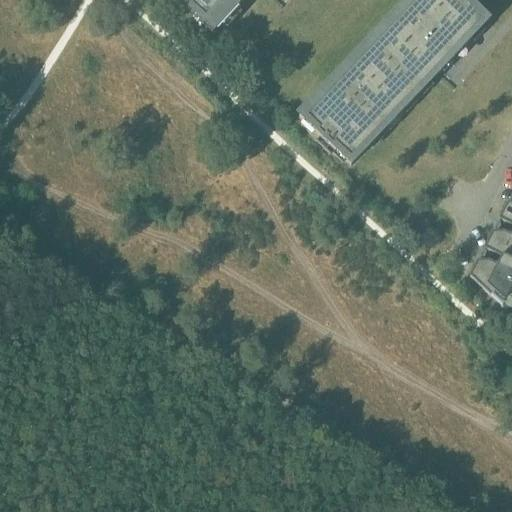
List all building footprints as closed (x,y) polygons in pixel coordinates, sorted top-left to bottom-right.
[(176,0),(196,18),(204,25),(213,34),(221,25),(236,9),(243,0),(176,0)] [(317,98),(299,118),(304,123),(314,132),(319,137),(328,146),(329,147),(334,151),(351,167),(369,147),(435,77),(438,74),(440,72),(449,63),(451,61),(454,58),(486,24),(487,23),(470,6),(464,1),(463,0),(410,0),(402,9),(383,29),(317,98)] [(502,216),(499,222),(500,222),(500,221),(511,227),(511,205),(508,206),(509,205),(508,204),(506,207),(501,207),(502,216)] [(487,245),(484,251),(485,251),(501,259),(511,264),(511,237),(511,239),(503,235),(493,235),(494,234),(493,233),(491,236),(486,236),(487,245)] [(472,274),(469,278),(511,317),(511,314),(511,264),(501,259),(500,259),(501,259),(496,268),(488,264),(478,264),(479,263),(478,262),(476,265),(471,266),(472,274)]
